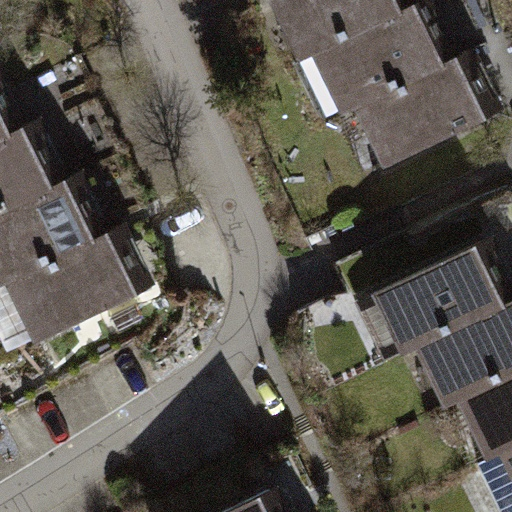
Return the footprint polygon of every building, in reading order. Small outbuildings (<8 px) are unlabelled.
[(386,0),(275,0),(273,1),(295,54),(308,49),(391,9),(386,0)] [(412,0),(391,9),(308,49),(337,114),(352,108),(443,66),(412,0)] [(443,66),(352,108),(380,168),(483,121),(455,60),(443,66)] [(4,135),(0,137),(0,210),(50,186),(22,127),(4,135)] [(50,186),(0,210),(0,279),(2,279),(88,237),(61,181),(50,186)] [(88,237),(2,279),(30,338),(130,290),(101,231),(88,237)] [(502,313),(468,243),(352,298),(386,368),(415,354),(502,313)] [(511,308),(502,313),(415,354),(443,411),(459,404),(511,379),(511,308)] [(511,379),(459,404),(486,457),(499,451),(511,445),(511,379)] [(511,445),(499,451),(511,479),(511,445)]
